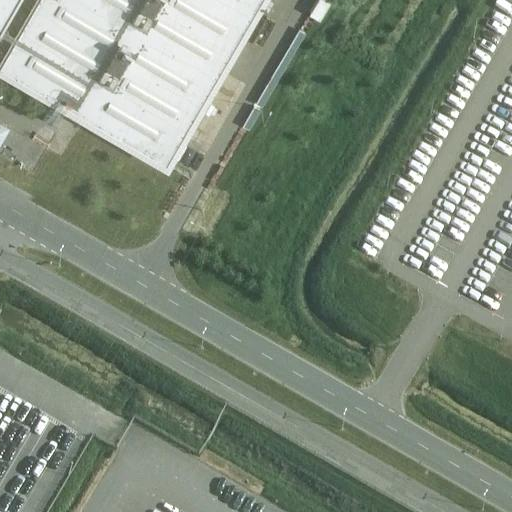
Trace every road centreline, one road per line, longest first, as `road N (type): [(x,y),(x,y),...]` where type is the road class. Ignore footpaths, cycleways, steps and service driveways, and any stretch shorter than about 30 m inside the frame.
road 1 (unclassified): [(0,205),(511,501)]
road 2 (unclassified): [(0,256),(440,511)]
road 3 (unclassified): [(213,511),(131,464),(103,511)]
